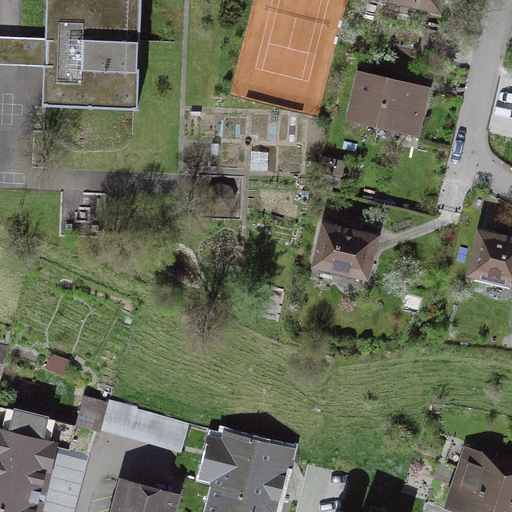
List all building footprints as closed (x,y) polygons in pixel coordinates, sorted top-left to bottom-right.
[(46,0),(45,40),(47,40),(46,65),(43,64),(42,105),(137,109),(138,68),(135,68),(136,43),(139,43),(140,0),(46,0)] [(398,0),(401,4),(407,5),(412,3),(437,8),(438,0),(398,0)] [(425,29),(419,57),(444,63),(451,35),(425,29)] [(362,76),(353,117),(401,128),(404,114),(419,117),(423,101),(402,94),(404,86),(362,76)] [(321,174),(319,181),(337,186),(342,162),(323,157),(319,173),(321,174)] [(210,188),(206,197),(210,207),(220,211),(230,207),(234,198),(230,188),(220,184),(210,188)] [(325,228),(317,263),(321,264),(320,271),(358,280),(360,273),(364,274),(372,239),(361,236),(362,229),(338,224),(336,230),(325,228)] [(511,241),(481,235),(473,271),(477,272),(475,279),(509,287),(511,280),(511,241)] [(77,423),(95,428),(105,400),(85,395),(77,423)] [(187,422),(107,400),(99,428),(179,450),(187,422)] [(0,511),(32,511),(55,419),(0,405),(0,511)] [(226,434),(208,511),(274,511),(290,450),(226,434)] [(471,453),(454,504),(479,511),(511,511),(511,458),(502,455),(499,463),(471,453)] [(167,511),(172,496),(125,483),(117,511),(167,511)]
